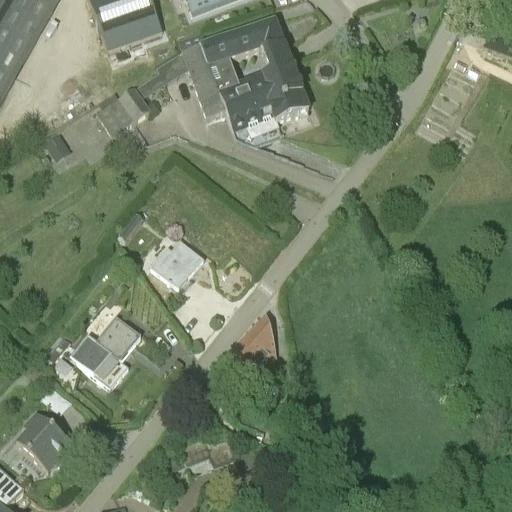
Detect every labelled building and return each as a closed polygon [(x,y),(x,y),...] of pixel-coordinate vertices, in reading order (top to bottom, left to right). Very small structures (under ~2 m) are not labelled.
[(0,0),(0,109),(61,0),(0,0)] [(94,0),(87,3),(107,58),(113,75),(148,62),(142,45),(162,38),(159,32),(147,0),(94,0)] [(184,0),(192,20),(248,0),(184,0)] [(274,26),(206,48),(202,37),(177,45),(181,56),(199,51),(224,121),(230,137),(244,132),(251,151),(254,152),(265,147),(259,133),(274,127),(279,141),(312,129),(274,26)] [(181,56),(181,57),(188,77),(206,127),(224,121),(199,51),(181,56)] [(141,105),(134,94),(133,95),(118,105),(133,128),(149,118),(141,105)] [(111,143),(133,129),(133,128),(118,105),(96,119),(111,143)] [(69,159),(58,140),(44,149),(54,167),(69,159)] [(131,218),(114,241),(125,249),(142,226),(131,218)] [(177,297),(203,266),(179,247),(170,257),(166,254),(150,275),(177,297)] [(246,343),(232,359),(256,383),(275,362),(272,345),(266,322),(246,343)] [(127,373),(120,367),(140,343),(115,323),(95,347),(87,340),(69,362),(109,395),(127,373)] [(31,370),(24,377),(33,386),(40,379),(31,370)] [(15,449),(47,478),(71,452),(36,419),(23,434),(26,437),(15,449)] [(213,473),(238,463),(226,435),(179,456),(185,471),(208,461),(213,473)] [(284,460),(272,457),(270,465),(282,468),(284,460)] [(35,507),(24,496),(0,474),(0,511),(4,511),(0,508),(0,492),(8,484),(34,508),(35,507)]
